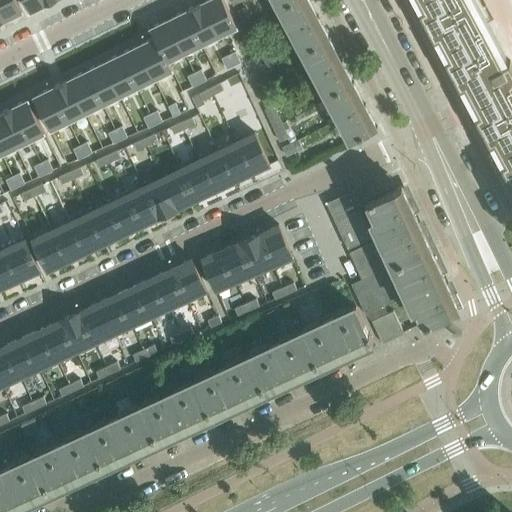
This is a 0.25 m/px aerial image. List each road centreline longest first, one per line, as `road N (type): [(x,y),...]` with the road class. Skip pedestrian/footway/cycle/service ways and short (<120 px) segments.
road 1 (residential): [(429,128),(0,323)]
road 2 (residential): [(72,511),(431,344)]
road 3 (secondary): [(487,398),(255,511)]
road 4 (tertiary): [(429,128),(511,309)]
road 5 (secondary): [(330,511),(468,444),(509,440)]
road 6 (residential): [(0,63),(130,0)]
road 7 (tertiary): [(363,0),(429,128)]
